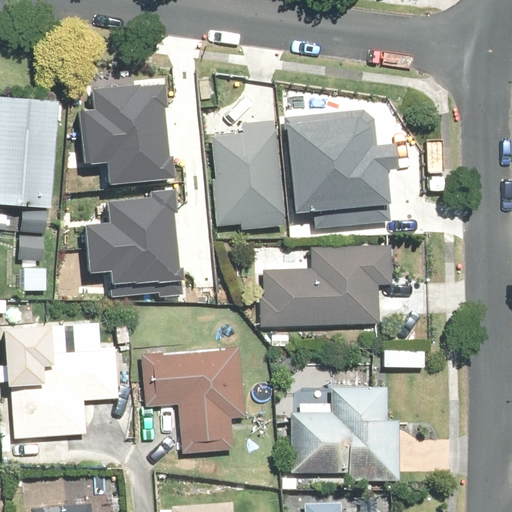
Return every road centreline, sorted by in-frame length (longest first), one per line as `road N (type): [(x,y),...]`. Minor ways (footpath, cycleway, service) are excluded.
road 1 (residential): [(496,48),(495,511)]
road 2 (residential): [(115,0),(496,48)]
